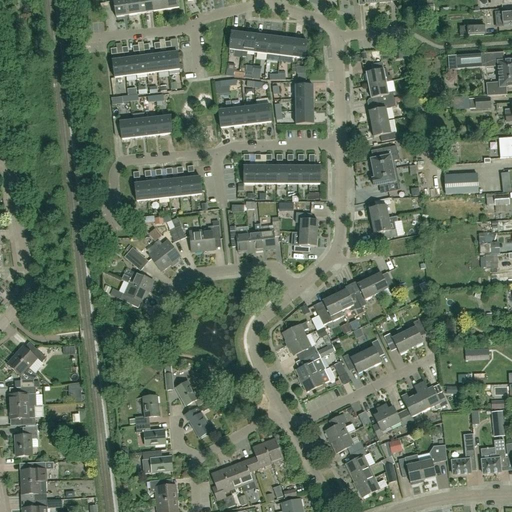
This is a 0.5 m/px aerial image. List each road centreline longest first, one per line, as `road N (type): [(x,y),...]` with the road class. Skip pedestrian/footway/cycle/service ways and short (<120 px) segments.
road 1 (residential): [(0,328),(28,282),(15,191),(0,161)]
road 2 (residential): [(116,229),(112,176),(124,160),(219,156)]
road 3 (residential): [(295,290),(337,248),(339,145)]
road 4 (residential): [(290,428),(433,358)]
road 5 (residential): [(171,308),(176,283),(197,273),(273,267),(295,290)]
road 6 (residential): [(196,511),(199,455),(281,413)]
road 7 (residential): [(281,413),(252,334),(295,290)]
road 8 (residential): [(219,156),(236,147),(339,145)]
